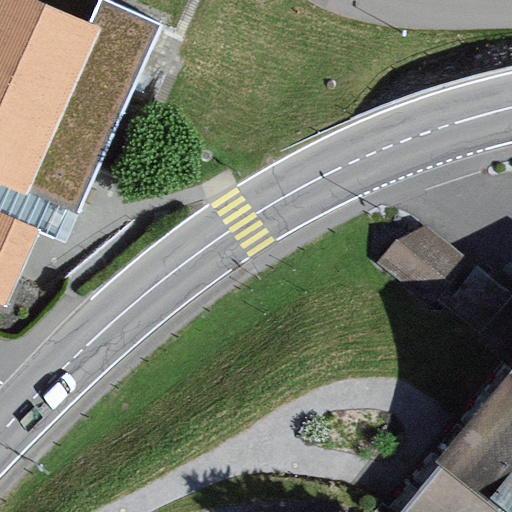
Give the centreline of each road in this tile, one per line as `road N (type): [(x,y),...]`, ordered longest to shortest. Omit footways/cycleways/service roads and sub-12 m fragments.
road 1 (tertiary): [(0,446),(95,356),(317,174),(448,125),(511,111)]
road 2 (residential): [(377,0),(424,11),(511,13)]
